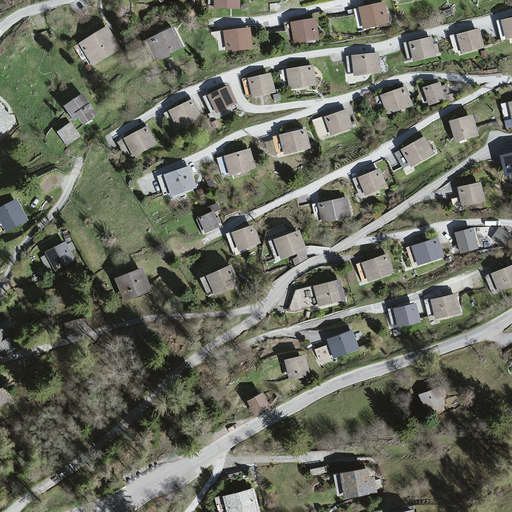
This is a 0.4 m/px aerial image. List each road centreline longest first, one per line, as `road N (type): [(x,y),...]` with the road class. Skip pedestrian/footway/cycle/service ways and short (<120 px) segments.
road 1 (unclassified): [(511,135),(292,273),(258,316),(194,359),(100,447),(11,511)]
road 2 (unclassified): [(511,315),(472,338),(331,385),(216,451)]
